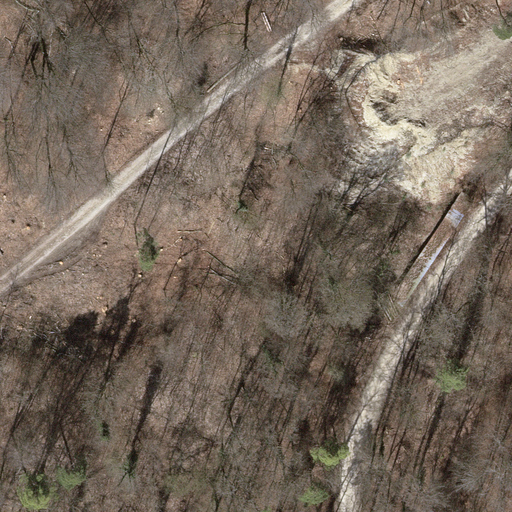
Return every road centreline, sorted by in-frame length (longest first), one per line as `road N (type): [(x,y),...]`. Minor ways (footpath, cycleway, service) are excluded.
road 1 (track): [(0,279),(49,228),(357,0)]
road 2 (track): [(342,511),(342,443),(376,362),(511,160)]
